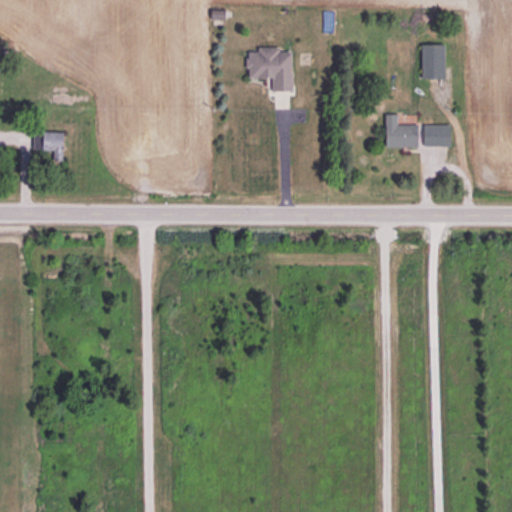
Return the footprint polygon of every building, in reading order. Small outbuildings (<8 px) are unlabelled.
[(444,44),(420,44),(421,78),(444,77),(444,44)] [(291,90),(290,50),(279,50),(279,48),(246,48),(247,78),(271,77),(271,90),(291,90)] [(385,147),(417,146),(417,123),(397,124),(396,113),(384,113),(385,147)] [(449,124),(423,124),(423,145),(450,145),(449,124)] [(62,131),(33,130),(32,149),(53,149),(52,160),(61,160),(62,131)]
